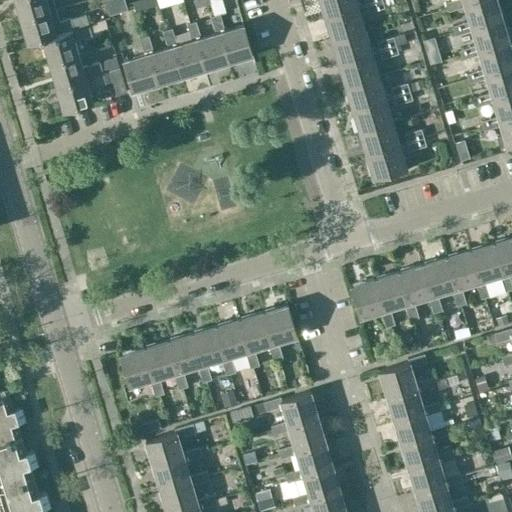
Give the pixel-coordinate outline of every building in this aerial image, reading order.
[(13,0),(19,17),(54,6),(51,0),(13,0)] [(127,9),(124,0),(123,0),(106,5),(109,14),(110,14),(127,9)] [(218,0),(211,2),(214,14),(228,60),(253,53),(244,23),(225,28),(221,12),(223,11),(219,0),(218,0)] [(320,0),(325,15),(357,5),(355,0),(320,0)] [(384,6),(382,0),(373,0),(365,3),(368,11),(384,6)] [(452,25),(454,30),(502,16),(496,0),(468,0),(447,6),(448,11),(465,6),(469,20),(452,25)] [(325,15),(331,38),(364,28),(357,5),(325,15)] [(57,18),(54,6),(19,17),(26,40),(87,22),(84,10),(57,18)] [(196,19),(191,20),(204,67),(228,60),(214,14),(211,15),(216,31),(201,35),(196,19)] [(502,16),(454,30),(455,34),(471,29),(476,44),(460,49),(462,54),(509,40),(502,16)] [(40,37),(47,61),(77,52),(73,38),(90,33),(90,30),(106,25),(103,17),(87,22),(26,40),(27,41),(40,37)] [(172,26),(167,27),(180,74),(204,67),(191,20),(188,21),(192,38),(177,42),(172,26)] [(148,33),(143,35),(156,81),(180,74),(167,27),(163,28),(168,45),(153,49),(148,33)] [(331,38),(338,61),(371,51),(364,28),(331,38)] [(132,88),(156,81),(143,35),(140,36),(144,52),(123,58),(132,88)] [(376,40),(379,49),(395,44),(393,35),(376,40)] [(511,64),(511,51),(509,40),(462,54),(463,58),(479,53),(483,68),(467,73),(469,78),(511,64)] [(395,44),(379,49),(381,57),(398,52),(395,44)] [(371,51),(338,61),(345,84),(378,74),(371,51)] [(77,52),(47,61),(55,84),(118,65),(116,56),(99,60),(99,59),(81,64),(77,52)] [(511,64),(469,78),(470,82),(486,77),(490,93),(474,98),(475,102),(511,90),(511,64)] [(126,89),(118,65),(55,84),(62,109),(92,100),(87,86),(105,81),(107,86),(112,85),(114,93),(126,89)] [(384,97),(378,74),(345,84),(352,107),(384,97)] [(392,95),(409,90),(406,81),(390,86),(392,95)] [(411,98),(409,90),(392,95),(395,103),(411,98)] [(511,116),(511,90),(475,102),(477,106),(493,101),(497,115),(481,120),(483,126),(511,116)] [(352,107),(358,130),(391,120),(384,97),(352,107)] [(452,110),(445,112),(449,124),(455,122),(452,110)] [(511,143),(511,116),(483,126),(484,130),(500,126),(502,135),(495,137),(498,148),(511,143)] [(391,120),(358,130),(365,153),(398,143),(391,120)] [(403,132),(406,141),(423,136),(420,127),(403,132)] [(423,136),(406,141),(408,149),(425,144),(423,136)] [(464,138),(455,141),(460,159),(470,156),(464,138)] [(405,167),(398,143),(365,153),(372,176),(405,167)] [(511,236),(493,242),(507,290),(511,288),(511,285),(508,271),(511,270),(511,236)] [(503,291),(507,290),(493,242),(469,249),(483,297),(489,296),(484,278),(499,274),(503,291)] [(469,249),(445,256),(459,304),(465,303),(460,286),(475,282),(480,298),(483,297),(469,249)] [(445,256),(422,263),(436,311),(441,310),(436,293),(451,289),(456,305),(459,304),(445,256)] [(422,263),(398,270),(412,318),(418,317),(413,300),(427,296),(432,312),(436,311),(422,263)] [(398,270),(374,277),(388,325),(393,324),(388,307),(403,303),(408,319),(412,318),(398,270)] [(385,326),(388,325),(374,277),(350,284),(359,316),(380,310),(385,326)] [(287,303),(263,310),(277,358),(282,357),(277,340),(296,334),(287,303)] [(263,310),(239,317),(253,365),(258,364),(253,347),(268,343),(273,360),(277,358),(263,310)] [(239,317),(215,324),(229,372),(234,371),(229,354),(244,350),(250,366),(253,365),(239,317)] [(215,324),(191,331),(205,379),(211,377),(205,361),(220,357),(225,373),(229,372),(215,324)] [(467,326),(454,330),(456,337),(470,333),(467,326)] [(511,353),(501,357),(502,359),(511,356),(511,330),(511,327),(494,332),(496,341),(511,335),(511,353)] [(191,331),(167,338),(182,386),(186,385),(182,368),(197,364),(201,380),(205,379),(191,331)] [(177,388),(182,386),(167,338),(144,345),(158,393),(163,392),(158,375),(172,371),(177,388)] [(153,395),(158,393),(144,345),(119,353),(128,384),(148,378),(153,395)] [(374,353),(376,360),(377,362),(395,357),(392,347),(374,353)] [(378,370),(385,394),(432,379),(431,377),(415,382),(410,366),(426,362),(424,353),(407,358),(407,361),(378,370)] [(511,378),(508,379),(509,383),(511,382),(511,356),(502,359),(504,365),(511,362),(511,378)] [(385,394),(392,417),(438,403),(437,400),(422,405),(418,390),(433,386),(432,379),(385,394)] [(270,424),(271,427),(317,413),(310,389),(280,398),(279,396),(263,400),(266,409),(281,405),(285,420),(270,424)] [(232,391),(221,394),(225,406),(236,402),(232,391)] [(0,394),(0,440),(19,435),(15,420),(19,419),(21,414),(21,412),(20,409),(15,406),(11,407),(7,392),(6,392),(4,393),(0,394)] [(226,405),(228,414),(246,412),(245,402),(226,405)] [(392,417),(399,441),(446,427),(445,425),(429,429),(425,414),(440,410),(438,403),(392,417)] [(277,447),(278,451),(324,437),(317,413),(271,427),(273,433),(288,428),(293,443),(277,447)] [(140,422),(143,432),(161,427),(158,417),(140,422)] [(145,439),(152,462),(200,448),(199,445),(182,451),(177,435),(194,430),(192,421),(173,426),(174,430),(145,439)] [(399,441),(406,465),(453,451),(452,448),(436,453),(431,438),(448,433),(446,427),(399,441)] [(0,486),(32,477),(27,462),(31,461),(34,456),(33,453),(33,451),(28,448),(24,449),(19,435),(0,440),(0,486)] [(284,472),(285,475),(331,461),(324,437),(278,451),(280,456),(295,452),(299,468),(284,472)] [(152,462),(159,486),(206,472),(205,468),(188,473),(184,459),(201,454),(200,448),(152,462)] [(453,451),(406,465),(413,489),(460,475),(459,473),(443,477),(439,462),(455,457),(453,451)] [(291,496),(292,499),(338,485),(331,461),(285,475),(287,481),(302,476),(307,491),(291,496)] [(206,472),(159,486),(166,510),(213,496),(212,493),(196,497),(191,482),(208,477),(206,472)] [(413,489),(420,511),(423,511),(467,499),(466,496),(450,501),(446,486),(462,481),(460,475),(413,489)] [(47,497),(46,495),(45,493),(41,490),(36,491),(32,477),(0,486),(0,494),(4,508),(5,511),(42,511),(40,504),(44,502),(47,497)] [(334,511),(345,509),(338,485),(292,499),(294,504),(309,500),(312,511),(334,511)] [(269,489),(255,493),(260,510),(274,506),(269,489)] [(166,510),(166,511),(200,511),(198,506),(215,501),(213,496),(166,510)] [(423,511),(453,511),(453,509),(469,504),(467,499),(423,511)]
